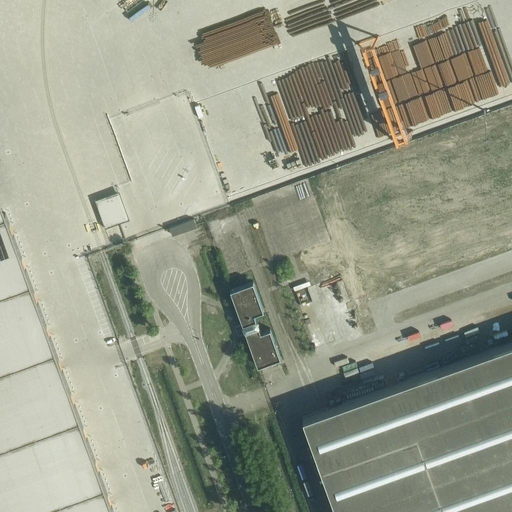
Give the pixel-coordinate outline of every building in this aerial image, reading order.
[(137,0),(187,150),(185,148),(188,158),(197,165),(259,145),(252,123),(300,107),(290,75),(285,71),(280,78),(282,82),(272,86),(266,65),(255,64),(256,69),(247,72),(257,79),(251,81),(236,101),(203,0),(137,0)] [(388,0),(335,0),(343,26),(367,19),(369,24),(379,22),(378,19),(389,16),(386,8),(378,11),(376,4),(389,0),(388,0)] [(392,20),(382,21),(383,29),(393,28),(392,20)] [(378,24),(372,26),(375,33),(381,30),(378,24)] [(0,190),(64,166),(34,86),(12,73),(17,73),(12,62),(4,62),(0,68),(0,89),(0,95),(6,86),(13,91),(20,80),(20,91),(31,91),(31,99),(24,94),(3,102),(16,109),(5,113),(5,126),(6,126),(17,154),(2,145),(6,154),(0,153),(0,190)] [(412,97),(405,100),(410,111),(417,108),(412,97)] [(121,192),(99,200),(108,225),(131,217),(121,192)] [(112,511),(4,213),(0,214),(0,511),(112,511)] [(172,234),(196,226),(193,218),(169,227),(172,234)] [(296,280),(313,339),(338,331),(335,319),(328,321),(315,275),(296,280)] [(263,310),(253,280),(230,289),(243,324),(242,325),(244,329),(245,330),(257,365),(271,360),(272,363),(276,362),(275,359),(280,357),(270,327),(260,331),(258,325),(259,324),(257,319),(256,319),(254,313),(263,310)] [(99,340),(119,332),(111,312),(91,319),(99,340)] [(511,341),(303,416),(336,511),(509,511),(507,505),(511,503),(511,341)]
